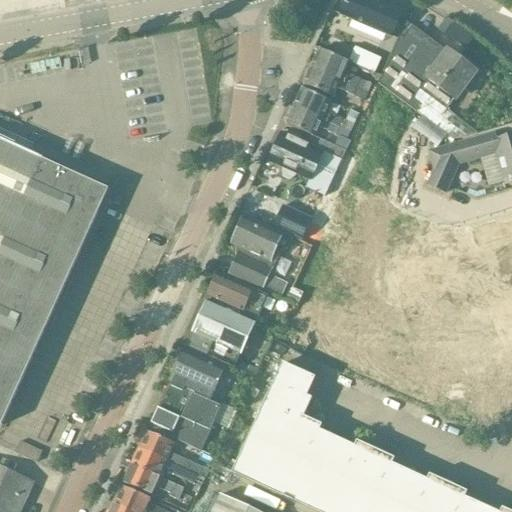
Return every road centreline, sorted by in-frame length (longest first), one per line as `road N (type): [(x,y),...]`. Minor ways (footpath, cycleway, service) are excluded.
road 1 (unclassified): [(67,511),(235,148),(251,0)]
road 2 (unclassified): [(0,38),(201,0)]
